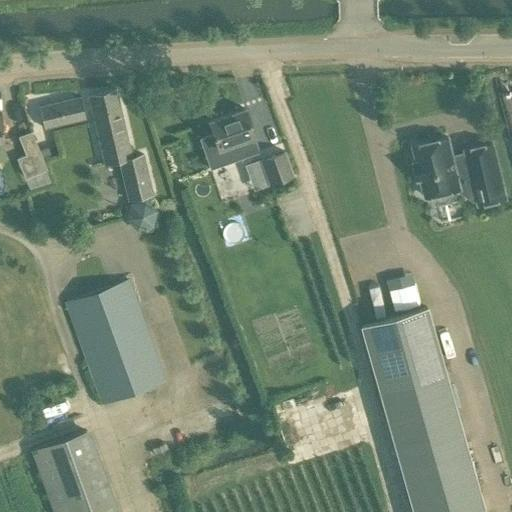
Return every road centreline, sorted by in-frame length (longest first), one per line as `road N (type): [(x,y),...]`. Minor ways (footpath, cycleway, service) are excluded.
road 1 (unknown): [(358,48),(386,227),(436,310),(495,511)]
road 2 (tertiary): [(0,66),(358,48)]
road 3 (tertiary): [(358,48),(511,46)]
